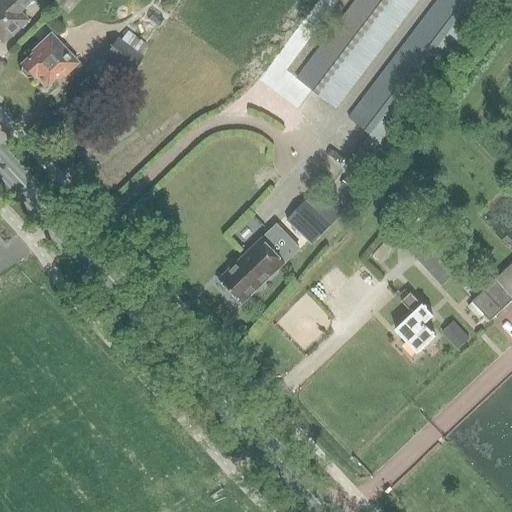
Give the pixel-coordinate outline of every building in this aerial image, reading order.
[(31,0),(0,0),(0,42),(1,44),(27,21),(19,12),(32,0),(31,0)] [(355,0),(280,100),(296,112),(312,91),(335,109),(417,0),(355,0)] [(387,148),(500,0),(437,0),(347,118),(370,135),(387,148)] [(103,57),(129,74),(129,75),(143,56),(142,56),(148,49),(146,44),(126,30),(120,39),(118,37),(103,57)] [(56,83),(77,63),(49,33),(30,52),(31,53),(18,65),(21,67),(19,72),(25,78),(30,78),(33,80),(37,76),(46,86),(52,79),(56,83)] [(286,220),(298,231),(312,245),(343,212),(317,187),(286,220)] [(409,251),(442,287),(456,274),(423,238),(415,230),(402,242),(403,243),(402,244),(409,251)] [(402,242),(392,233),(373,254),(385,264),(402,244),(403,243),(402,242)] [(263,239),(245,255),(218,280),(240,304),(266,279),(285,262),(263,239)] [(511,300),(511,261),(471,300),(472,301),(467,305),(479,317),(483,313),(490,321),(511,300)] [(433,317),(411,293),(402,302),(413,315),(396,331),(417,354),(435,337),(424,325),(433,317)] [(454,323),(442,333),(457,350),(469,340),(454,323)]
